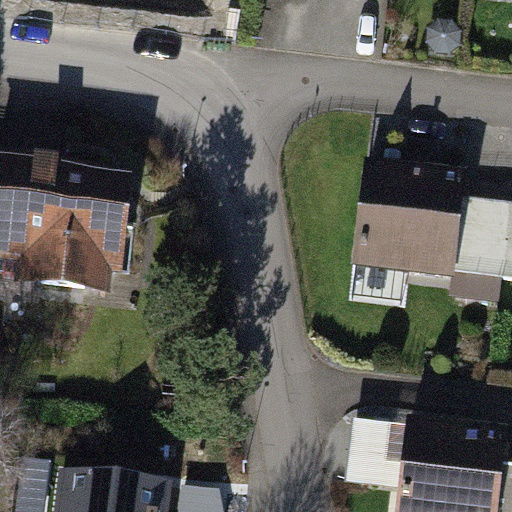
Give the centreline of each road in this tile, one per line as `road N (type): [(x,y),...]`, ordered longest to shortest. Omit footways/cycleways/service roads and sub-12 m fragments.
road 1 (residential): [(295,511),(248,184),(218,109)]
road 2 (residential): [(218,109),(305,84),(511,108)]
road 3 (residential): [(218,109),(148,76),(0,61)]
